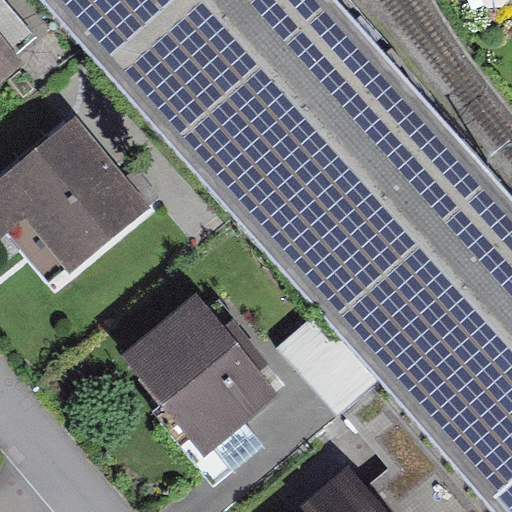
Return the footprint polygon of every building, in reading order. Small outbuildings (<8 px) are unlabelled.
[(0,0),(0,77),(49,39),(18,0),(0,0)] [(511,511),(511,199),(333,0),(29,0),(481,511),(511,511)] [(0,240),(20,224),(61,273),(135,213),(73,138),(0,197),(0,240)] [(135,370),(205,454),(265,404),(195,320),(135,370)] [(367,511),(347,487),(317,511),(367,511)]
